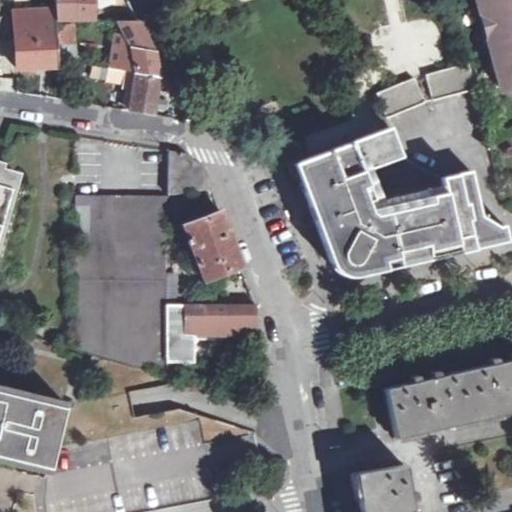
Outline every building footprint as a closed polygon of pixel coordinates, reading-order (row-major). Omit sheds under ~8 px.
[(53,0),(55,12),(55,19),(94,19),(93,0),(53,0)] [(511,0),(476,0),(480,16),(487,15),(494,39),(487,41),(501,91),(511,88),(511,0)] [(55,19),(55,12),(14,13),(15,30),(9,30),(10,52),(16,52),(17,67),(34,66),(37,63),(37,60),(57,60),(56,25),(55,19)] [(72,25),(56,25),(57,60),(74,63),(72,25)] [(112,47),(109,69),(135,73),(159,77),(156,63),(155,53),(149,42),(135,41),(134,50),(112,47)] [(468,63),(425,73),(426,78),(431,101),(475,89),(468,63)] [(153,115),(159,77),(135,73),(129,111),(153,115)] [(376,93),(386,118),(424,102),(415,81),(414,78),(376,93)] [(471,171),(441,178),(442,185),(428,188),(431,202),(375,215),(370,212),(356,173),(401,156),(390,127),(300,160),(305,174),(298,178),(306,200),(331,266),(338,274),(348,277),(353,277),(508,241),(505,226),(499,227),(487,220),(486,214),(481,216),(471,171)] [(168,151),(167,196),(211,188),(204,169),(184,153),(168,151)] [(0,230),(16,171),(0,167),(0,163),(1,161),(0,160),(0,230)] [(164,373),(167,196),(76,196),(74,347),(164,373)] [(220,211),(183,225),(189,242),(183,244),(191,264),(196,261),(204,279),(241,265),(228,231),(220,211)] [(178,273),(167,272),(166,332),(233,333),(234,325),(256,325),(255,304),(191,304),(190,294),(178,294),(178,273)] [(511,359),(401,384),(383,388),(394,438),(511,411),(511,359)] [(0,461),(45,473),(63,401),(0,385),(0,461)] [(411,511),(404,464),(353,473),(360,511),(359,511),(411,511)]
